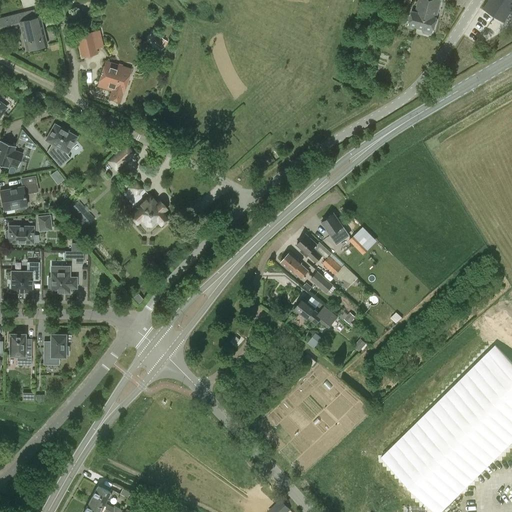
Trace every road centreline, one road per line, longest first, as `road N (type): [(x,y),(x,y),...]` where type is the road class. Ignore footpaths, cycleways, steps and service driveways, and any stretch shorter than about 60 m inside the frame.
road 1 (secondary): [(158,348),(335,174),(511,59)]
road 2 (unclassified): [(252,198),(416,88),(478,0)]
road 3 (unclassified): [(252,198),(74,99),(58,0)]
road 4 (unclassified): [(201,389),(252,335),(257,289),(275,244),(335,196)]
road 5 (residential): [(0,483),(134,329)]
road 6 (secondary): [(46,511),(158,348)]
road 7 (unclassified): [(134,329),(184,264),(252,198)]
road 8 (unclassified): [(201,389),(312,511)]
road 9 (residential): [(134,329),(110,315),(0,314)]
